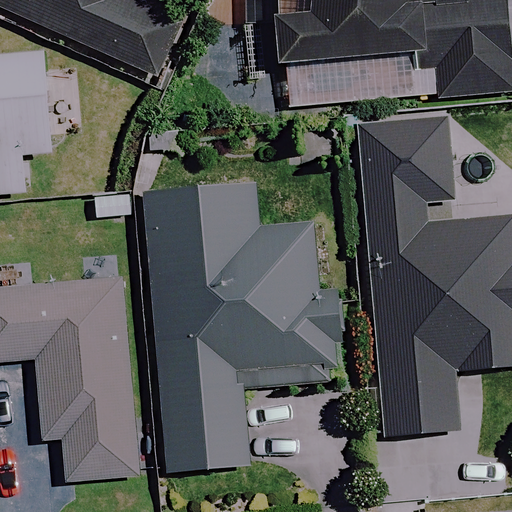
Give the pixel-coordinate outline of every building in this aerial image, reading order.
[(0,0),(0,7),(159,78),(189,10),(165,0),(0,0)] [(511,0),(280,0),(285,68),(436,58),(439,101),(511,96),(511,0)] [(0,198),(30,196),(27,158),(62,156),(55,55),(0,58),(0,198)] [(459,203),(451,123),(360,131),(389,439),(463,432),(458,374),(511,368),(511,220),(427,229),(425,206),(459,203)] [(265,233),(262,191),(154,199),(175,474),(255,468),(249,390),(345,382),(339,304),(326,305),(320,229),(265,233)] [(82,262),(84,287),(31,292),(29,267),(0,269),(0,365),(41,362),(47,434),(67,433),(71,485),(150,478),(134,283),(118,284),(116,259),(82,262)]
